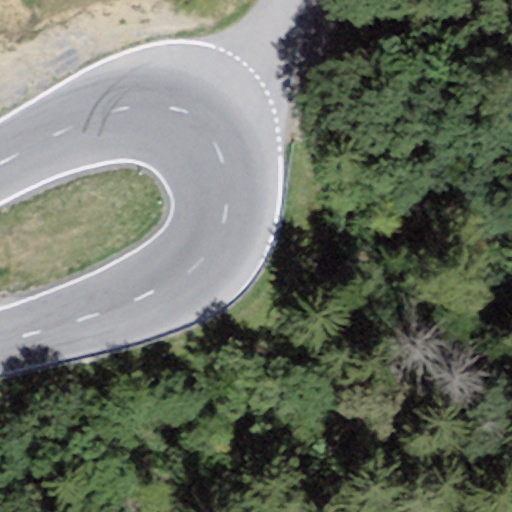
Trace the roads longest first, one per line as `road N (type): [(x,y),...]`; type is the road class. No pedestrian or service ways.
road 1 (tertiary): [(179,124),(220,181),(220,222),(206,272),(157,301),(0,344)]
road 2 (tertiary): [(0,174),(56,137),(130,105),(179,124)]
road 3 (residential): [(179,124),(270,0)]
